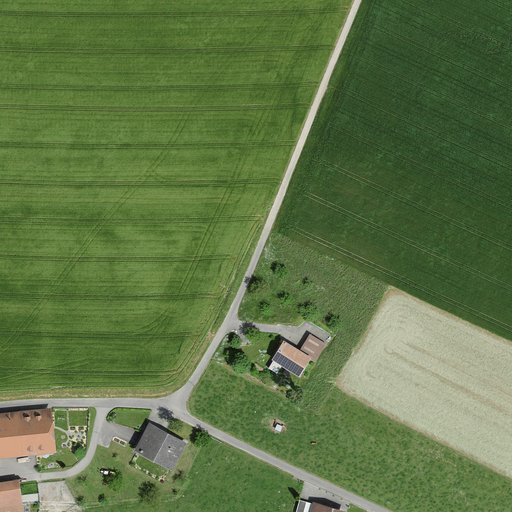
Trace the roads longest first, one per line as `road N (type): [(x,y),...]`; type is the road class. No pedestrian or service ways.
road 1 (unclassified): [(357,0),(234,308),(174,405)]
road 2 (unclassified): [(385,511),(188,419),(174,405)]
road 3 (unclassified): [(174,405),(0,405)]
